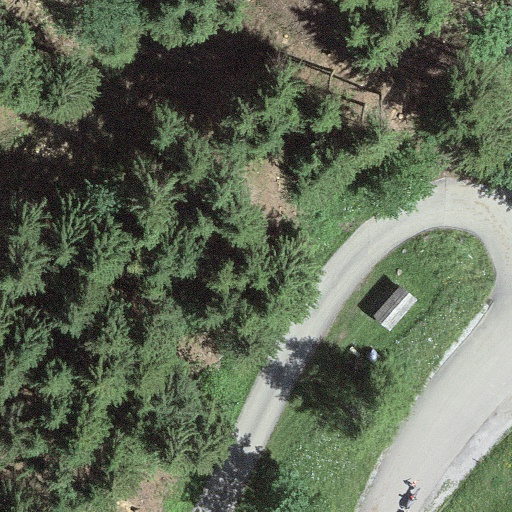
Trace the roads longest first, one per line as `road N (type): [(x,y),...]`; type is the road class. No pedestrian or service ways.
road 1 (unclassified): [(511,228),(458,207),(399,221),(374,238),(324,299),(213,511)]
road 2 (unclassified): [(390,511),(439,436),(511,348)]
